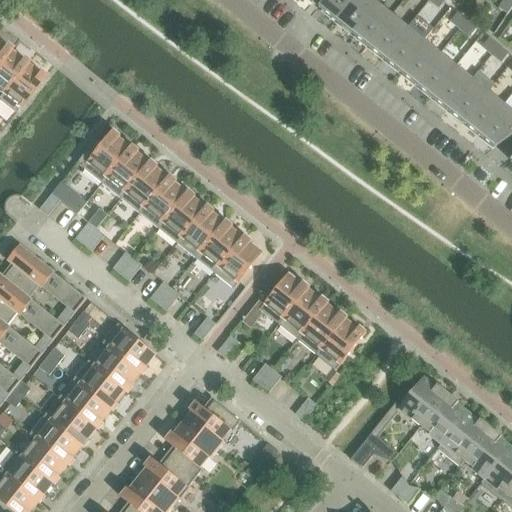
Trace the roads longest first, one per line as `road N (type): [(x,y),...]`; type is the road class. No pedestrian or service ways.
road 1 (residential): [(511,224),(238,0)]
road 2 (residential): [(78,511),(200,358)]
road 3 (residential): [(352,480),(200,358)]
